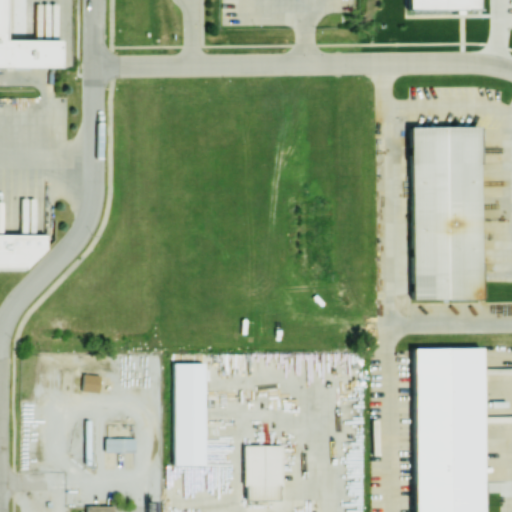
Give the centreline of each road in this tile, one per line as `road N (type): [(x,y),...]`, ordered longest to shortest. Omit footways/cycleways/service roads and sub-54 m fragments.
road 1 (residential): [(511,70),(473,62),(94,66)]
road 2 (residential): [(0,338),(12,308),(75,242),(91,213),(94,0)]
